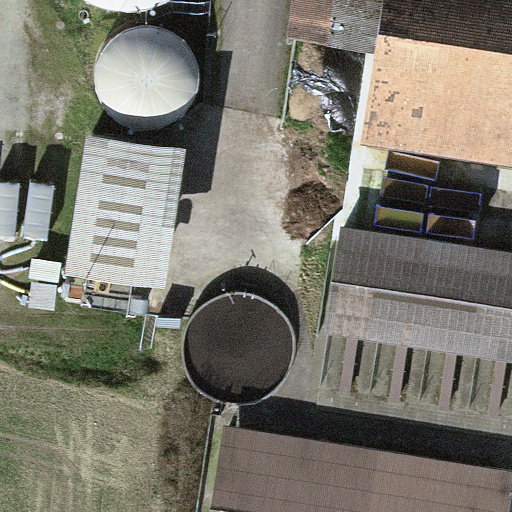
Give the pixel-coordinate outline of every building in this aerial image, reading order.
[(337,0),(332,35),(379,42),(385,0),(337,0)] [(511,0),(385,0),(379,42),(366,129),(484,147),(488,121),(511,124),(511,0)] [(212,77),(163,8),(90,59),(139,128),(212,77)] [(176,147),(92,135),(73,262),(144,272),(156,189),(169,191),(176,147)] [(511,252),(344,227),(329,328),(511,355),(511,252)] [(230,424),(224,467),(505,511),(511,468),(230,424)] [(505,511),(224,467),(216,511),(505,511)]
